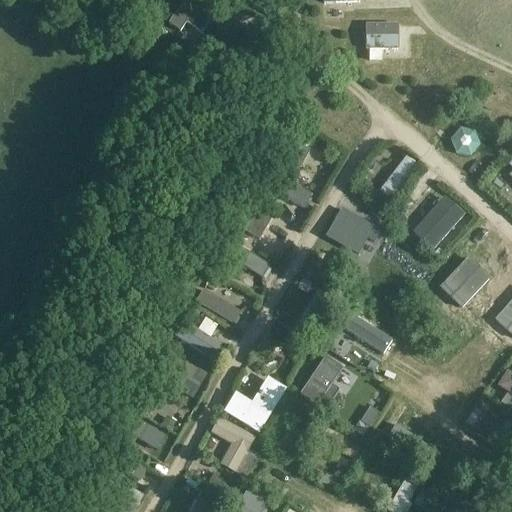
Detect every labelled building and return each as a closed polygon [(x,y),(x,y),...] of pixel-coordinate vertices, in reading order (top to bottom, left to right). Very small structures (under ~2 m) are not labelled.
[(153,21),(166,0),(145,0),(138,11),(153,21)] [(278,8),(266,0),(238,0),(268,21),(278,8)] [(202,35),(211,21),(185,2),(168,26),(180,34),(187,25),(202,35)] [(397,51),(397,25),(364,26),(364,51),(397,51)] [(449,144),(455,158),(469,160),(479,148),(474,134),(459,132),(449,144)] [(307,152),(291,142),(264,188),(301,210),(309,196),(294,187),(292,180),(307,152)] [(405,160),(377,195),(389,205),(417,168),(405,160)] [(255,201),(237,230),(258,242),(275,213),(255,201)] [(440,204),(411,236),(431,254),(460,222),(440,204)] [(333,246),(357,259),(373,230),(350,217),(333,246)] [(222,256),(262,281),(269,268),(229,244),(222,256)] [(474,274),(467,283),(493,306),(501,297),(474,274)] [(201,292),(195,303),(236,326),(242,315),(201,292)] [(313,292),(292,330),(308,339),(329,301),(313,292)] [(354,319),(345,333),(383,358),(392,344),(354,319)] [(182,327),(173,341),(209,364),(218,350),(182,327)] [(340,367),(325,358),(300,397),(316,407),(340,367)] [(173,359),(159,383),(191,403),(206,378),(173,359)] [(511,375),(506,371),(496,386),(511,397),(511,375)] [(236,392),(224,412),(262,432),(287,389),(269,377),(252,402),(236,392)] [(246,462),(258,439),(219,418),(211,434),(232,446),(229,453),(246,462)] [(511,462),(511,461),(511,442),(482,423),(473,437),(511,462)] [(164,442),(135,425),(127,439),(156,456),(164,442)] [(424,466),(433,453),(395,427),(386,441),(424,466)] [(325,437),(318,450),(351,467),(357,455),(325,437)] [(138,483),(145,470),(130,461),(123,474),(138,483)] [(104,478),(90,502),(107,511),(135,511),(142,501),(104,478)] [(404,479),(385,511),(402,511),(418,486),(404,479)] [(247,486),(231,511),(259,511),(268,499),(247,486)] [(456,511),(440,502),(433,511),(456,511)] [(198,503),(193,511),(213,511),(214,511),(198,503)]
